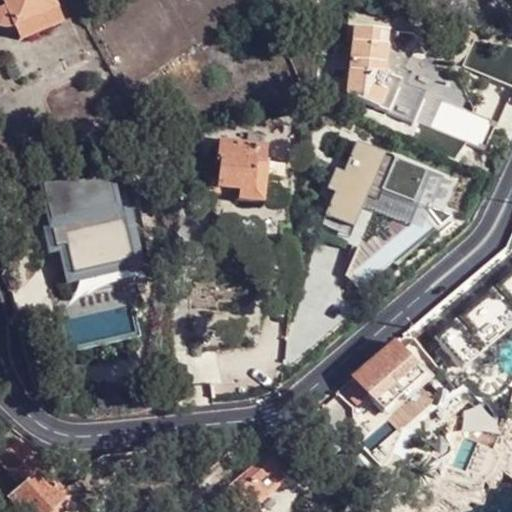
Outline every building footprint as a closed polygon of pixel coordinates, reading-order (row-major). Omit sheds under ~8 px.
[(14,28),(58,9),(53,0),(0,0),(0,7),(5,5),(14,28)] [(0,28),(1,29),(14,28),(5,5),(0,7),(0,28)] [(65,23),(58,9),(14,28),(21,42),(65,23)] [(415,35),(354,28),(347,94),(413,123),(427,91),(401,81),(413,52),(423,46),(415,35)] [(261,204),(265,177),(266,163),(265,162),(267,146),(220,141),(216,185),(238,188),(253,189),(252,203),(261,204)] [(266,163),(265,177),(285,178),(286,165),(266,163)] [(111,253),(131,247),(123,218),(132,215),(128,200),(145,195),(136,165),(90,177),(98,206),(47,219),(59,263),(77,257),(75,246),(107,237),(111,248),(111,253)] [(237,200),(252,203),(253,189),(238,188),(237,200)] [(133,256),(131,247),(111,253),(115,261),(133,256)] [(115,261),(111,253),(111,248),(77,257),(59,263),(61,275),(115,261)] [(426,316),(411,331),(420,341),(436,326),(426,316)] [(395,344),(350,382),(380,414),(423,376),(395,344)] [(424,368),(431,363),(418,346),(411,351),(424,368)] [(486,369),(483,371),(482,371),(479,375),(478,378),(477,382),(478,387),(479,389),(481,393),(487,397),(492,398),(496,397),(499,396),(504,393),(506,390),(507,388),(508,383),(508,381),(506,376),(503,372),(500,369),(494,367),(489,367),(486,369)] [(427,372),(423,376),(380,414),(383,419),(404,400),(406,402),(433,378),(427,372)] [(309,418),(274,448),(281,455),(316,425),(309,418)] [(19,441),(4,456),(27,481),(20,487),(12,494),(28,511),(50,511),(66,499),(69,496),(56,481),(43,466),(48,462),(40,454),(34,458),(19,441)] [(274,448),(266,455),(284,476),(293,469),(281,455),(274,448)] [(266,455),(232,483),(237,489),(235,491),(252,510),(256,508),(252,504),(284,476),(266,455)] [(27,481),(4,456),(0,458),(0,462),(20,487),(27,481)] [(62,511),(72,504),(66,499),(50,511),(62,511)]
